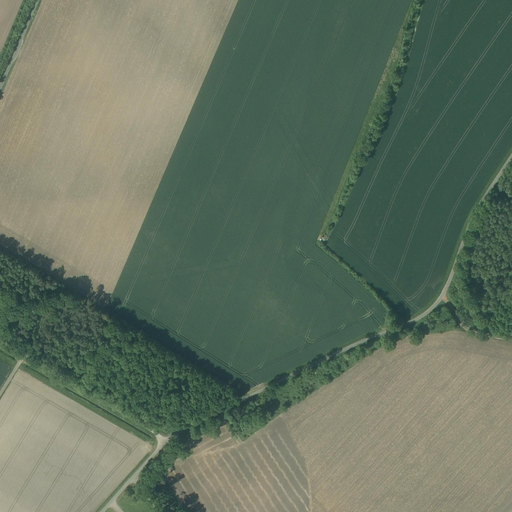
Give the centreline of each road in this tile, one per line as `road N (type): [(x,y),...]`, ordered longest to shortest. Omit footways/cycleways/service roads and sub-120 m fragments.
road 1 (unclassified): [(163,444),(191,423),(431,308),(511,159)]
road 2 (unclassified): [(163,444),(0,342)]
